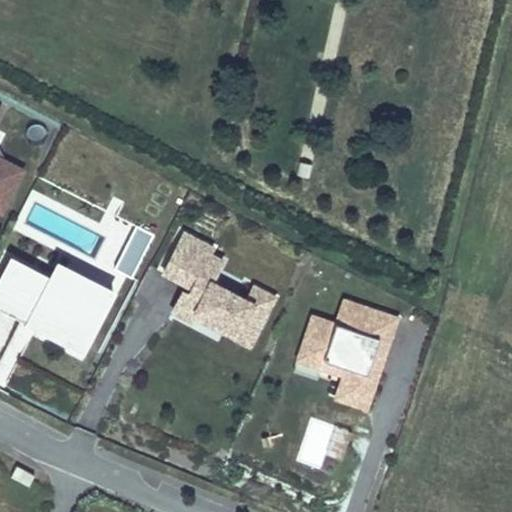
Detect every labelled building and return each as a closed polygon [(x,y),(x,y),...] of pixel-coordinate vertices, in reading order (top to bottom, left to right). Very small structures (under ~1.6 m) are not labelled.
[(312,164),(300,161),(297,174),(309,177),(312,164)] [(0,211),(1,212),(21,174),(0,162),(0,211)] [(133,280),(156,236),(137,226),(114,271),(133,280)] [(184,293),(173,312),(192,321),(194,317),(197,312),(227,327),(224,333),(250,347),(275,299),(255,288),(247,301),(212,283),(223,262),(210,255),(213,249),(185,234),(164,274),(187,286),(192,288),(188,295),(184,293)] [(0,282),(0,311),(25,324),(48,279),(11,260),(0,282)] [(23,328),(84,359),(118,294),(57,262),(48,279),(25,324),(23,328)] [(298,360),(344,375),(336,398),(368,408),(399,317),(345,299),(337,323),(313,315),(298,360)] [(194,317),(224,333),(227,327),(197,312),(194,317)] [(16,463),(10,474),(29,484),(35,473),(16,463)]
